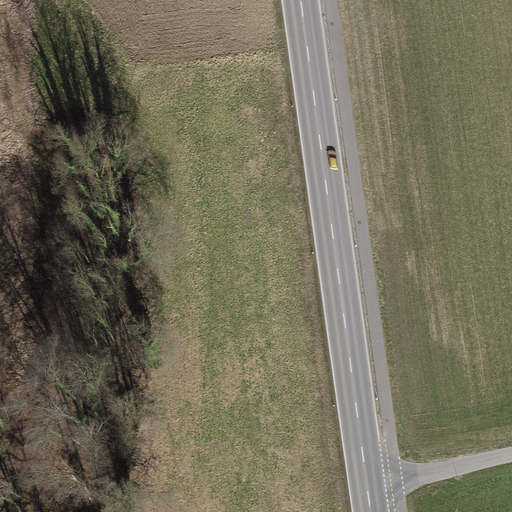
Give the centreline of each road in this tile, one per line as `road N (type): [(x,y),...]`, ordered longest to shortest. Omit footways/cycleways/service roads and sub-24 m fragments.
road 1 (secondary): [(300,0),(370,511)]
road 2 (track): [(367,484),(511,455)]
